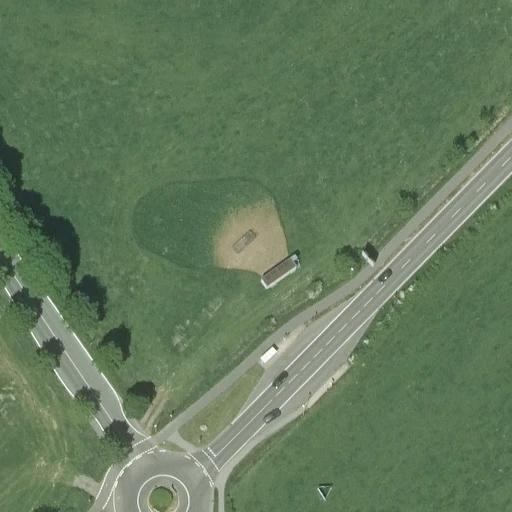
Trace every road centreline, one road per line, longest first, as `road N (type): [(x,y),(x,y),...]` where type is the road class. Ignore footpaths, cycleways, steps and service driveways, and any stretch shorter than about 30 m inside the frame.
road 1 (tertiary): [(194,479),(511,157)]
road 2 (secondary): [(0,265),(142,469)]
